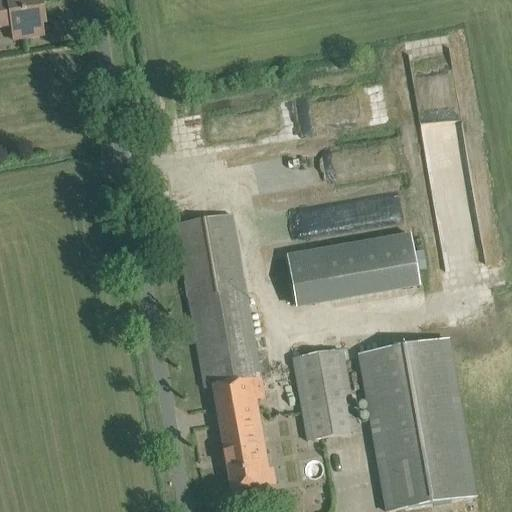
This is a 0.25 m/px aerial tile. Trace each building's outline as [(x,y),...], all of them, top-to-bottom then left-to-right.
[(39,0),(18,0),(7,2),(7,5),(0,6),(0,25),(10,24),(13,41),(42,37),(41,26),(44,25),(39,0)] [(231,216),(174,227),(204,390),(212,389),(231,494),(276,486),(273,469),(268,470),(256,401),(264,400),(231,216)] [(413,254),(417,273),(426,271),(423,252),(413,254)] [(450,340),(357,356),(365,400),(368,399),(387,511),(402,511),(477,499),(450,340)] [(342,352),(292,361),(307,443),(356,434),(342,352)]
